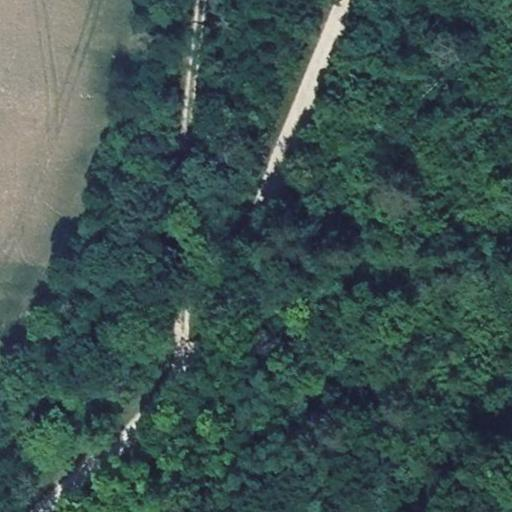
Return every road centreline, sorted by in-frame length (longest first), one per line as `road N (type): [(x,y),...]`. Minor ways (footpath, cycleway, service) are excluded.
road 1 (track): [(347,0),(224,310),(193,361),(125,437),(38,511)]
road 2 (track): [(164,393),(187,0)]
